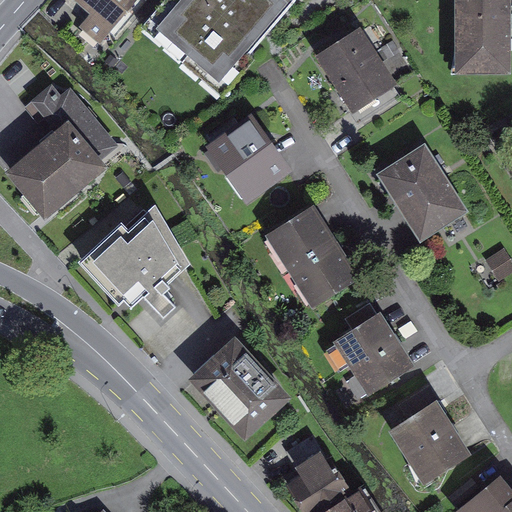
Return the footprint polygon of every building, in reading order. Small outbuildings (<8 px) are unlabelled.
[(143,0),(75,0),(71,5),(105,39),(143,0)] [(180,0),(158,26),(219,79),(286,2),(284,0),(180,0)] [(458,0),(458,70),(507,70),(507,0),(458,0)] [(330,47),(366,103),(412,73),(377,18),(330,47)] [(11,174),(45,213),(120,149),(71,92),(61,100),(51,89),(37,101),(63,131),(11,174)] [(212,148),(247,198),(286,171),(251,121),(212,148)] [(381,176),(420,238),(463,211),(424,149),(381,176)] [(186,260),(150,198),(87,256),(134,307),(144,297),(164,317),(174,308),(156,288),(186,260)] [(271,237),(293,270),(333,244),(312,211),(271,237)] [(293,270),(314,303),(355,277),(333,244),(293,270)] [(511,270),(511,265),(504,253),(489,261),(499,278),(511,270)] [(338,343),(369,391),(410,365),(380,317),(338,343)] [(235,345),(197,380),(246,434),(284,399),(235,345)] [(396,433),(426,478),(465,453),(435,408),(396,433)] [(365,470),(337,436),(296,471),(324,504),(365,470)] [(407,511),(381,473),(328,509),(329,511),(407,511)] [(511,511),(511,495),(501,482),(462,511),(511,511)]
